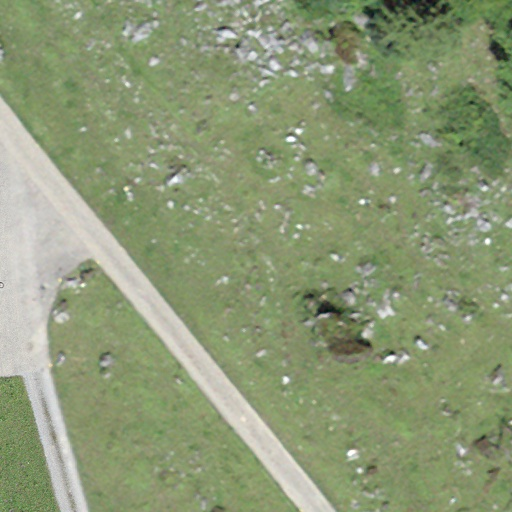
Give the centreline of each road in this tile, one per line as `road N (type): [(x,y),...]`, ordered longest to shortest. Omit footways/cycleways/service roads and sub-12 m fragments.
road 1 (track): [(318,511),(0,117)]
road 2 (track): [(52,191),(29,261),(28,298),(40,389),(74,511)]
